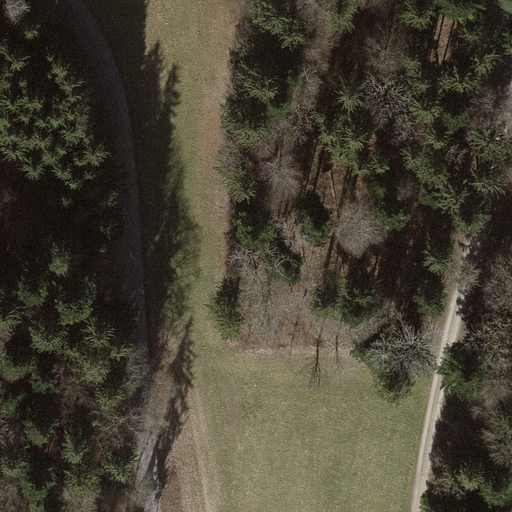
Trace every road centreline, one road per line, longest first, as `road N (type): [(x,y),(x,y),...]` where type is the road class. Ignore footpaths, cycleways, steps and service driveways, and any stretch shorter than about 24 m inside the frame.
road 1 (tertiary): [(149,511),(114,110),(95,36),(69,0)]
road 2 (track): [(509,0),(507,79),(416,511)]
